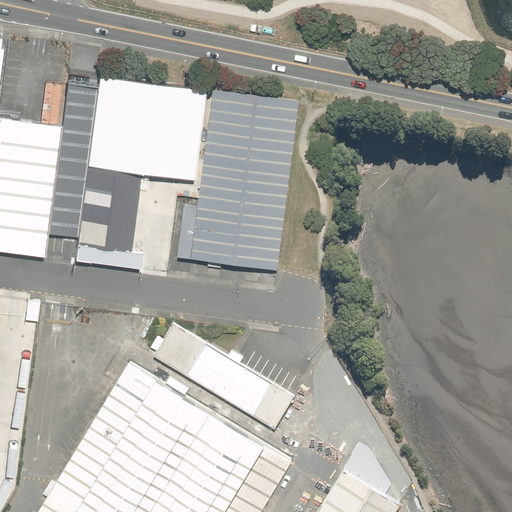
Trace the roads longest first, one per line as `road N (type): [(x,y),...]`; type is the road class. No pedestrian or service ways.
road 1 (primary): [(511,111),(56,15)]
road 2 (unclassified): [(312,314),(0,272)]
